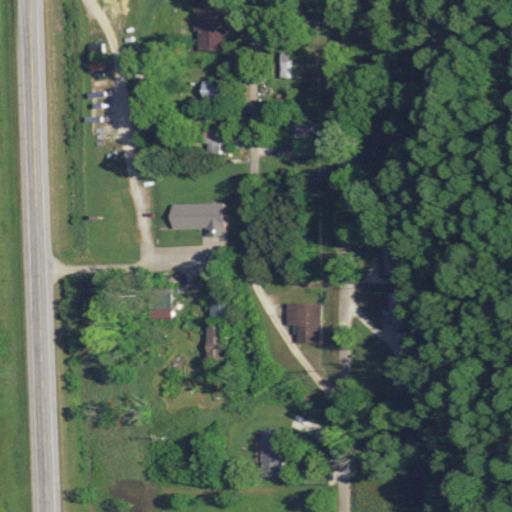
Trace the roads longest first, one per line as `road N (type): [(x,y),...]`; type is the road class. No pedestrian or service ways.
road 1 (primary): [(46,511),(28,0)]
road 2 (residential): [(345,511),(346,0)]
road 3 (residential): [(255,280),(253,0)]
road 4 (residential): [(255,280),(344,409)]
